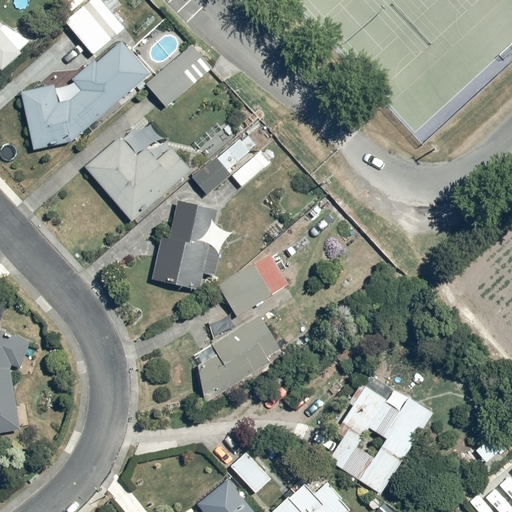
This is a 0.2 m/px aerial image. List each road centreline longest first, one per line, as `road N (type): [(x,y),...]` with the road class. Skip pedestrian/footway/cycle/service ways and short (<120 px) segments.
road 1 (residential): [(42,511),(86,467),(102,432),(104,364),(65,290),(0,218)]
road 2 (residential): [(355,155),(214,0)]
